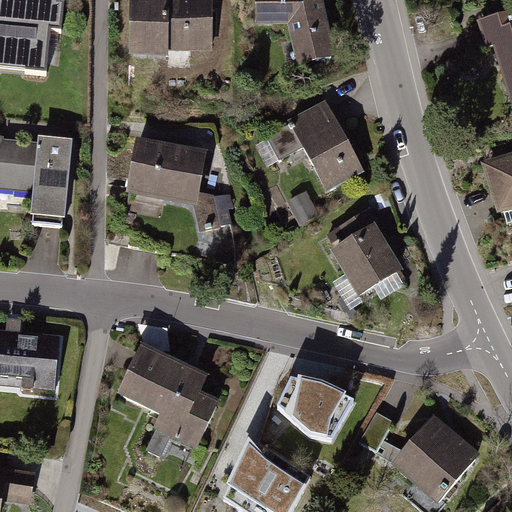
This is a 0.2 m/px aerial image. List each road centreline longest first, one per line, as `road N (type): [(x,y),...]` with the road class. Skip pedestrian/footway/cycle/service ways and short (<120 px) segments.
road 1 (residential): [(488,338),(435,357),(401,355),(226,317),(0,287)]
road 2 (residential): [(375,0),(443,233),(488,338)]
